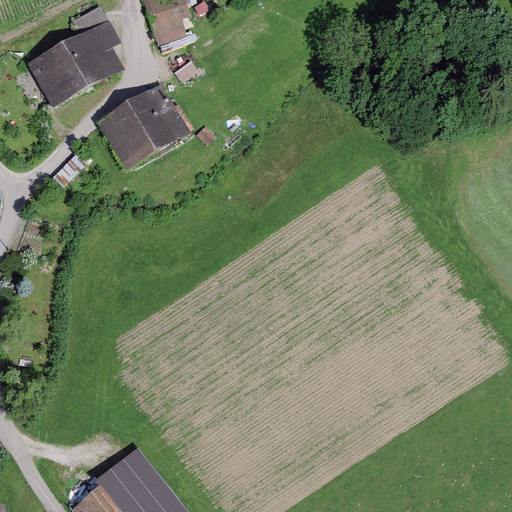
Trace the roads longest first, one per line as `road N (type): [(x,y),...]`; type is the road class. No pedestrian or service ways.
road 1 (unclassified): [(0,244),(18,197),(135,81),(143,55),(133,0)]
road 2 (unclassified): [(57,511),(18,454),(0,406)]
